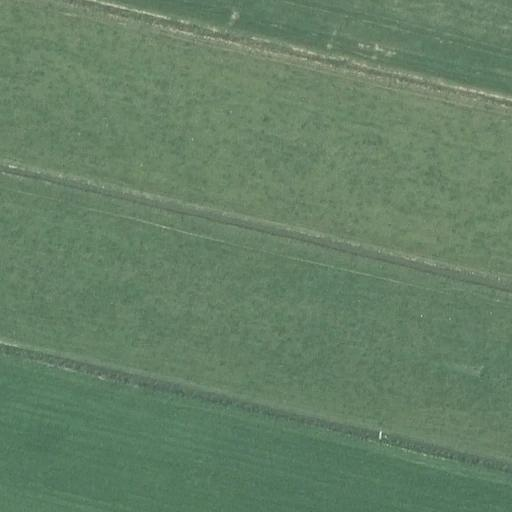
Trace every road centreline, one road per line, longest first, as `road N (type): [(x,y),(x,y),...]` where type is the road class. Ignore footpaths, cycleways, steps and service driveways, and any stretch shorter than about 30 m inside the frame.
road 1 (track): [(0,133),(27,132),(250,64),(511,120)]
road 2 (track): [(313,0),(511,50)]
